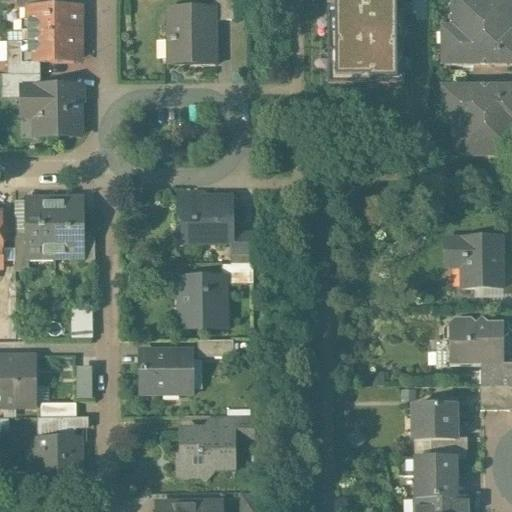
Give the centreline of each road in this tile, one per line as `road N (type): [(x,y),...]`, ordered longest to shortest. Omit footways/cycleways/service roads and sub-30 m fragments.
road 1 (residential): [(108,511),(103,175)]
road 2 (residential): [(102,93),(219,92),(241,106),(245,125),(241,150),(220,172),(103,175)]
